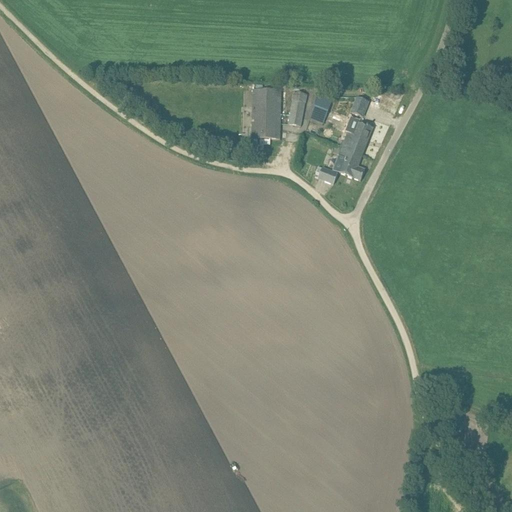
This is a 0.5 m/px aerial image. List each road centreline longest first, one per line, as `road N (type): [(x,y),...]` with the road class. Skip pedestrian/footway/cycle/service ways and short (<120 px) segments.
road 1 (track): [(0,6),(74,77),(172,147),(289,175)]
road 2 (unclassified): [(350,222),(429,76),(455,0)]
road 3 (unclassified): [(419,393),(402,332),(350,222)]
road 4 (track): [(488,511),(439,447),(419,393)]
